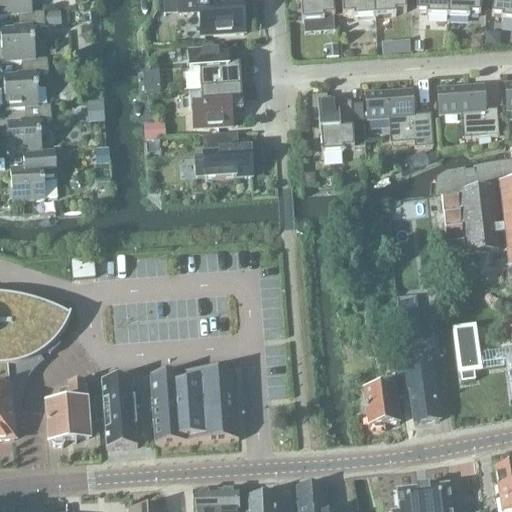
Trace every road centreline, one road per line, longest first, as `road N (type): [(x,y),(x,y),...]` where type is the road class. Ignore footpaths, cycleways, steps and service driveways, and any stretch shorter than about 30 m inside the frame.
road 1 (unclassified): [(0,491),(332,465),(511,438)]
road 2 (residential): [(511,56),(284,70),(278,0)]
